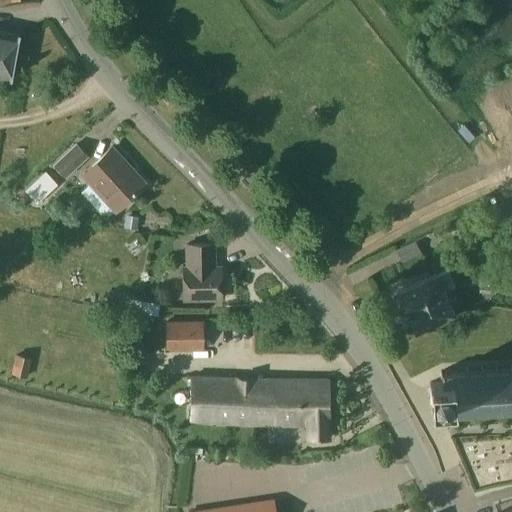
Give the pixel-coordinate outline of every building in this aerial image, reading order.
[(0,76),(10,78),(18,35),(0,31),(0,76)] [(64,179),(88,157),(75,142),(52,164),(64,179)] [(114,211),(145,183),(112,147),(81,175),(114,211)] [(46,194),(34,181),(24,191),(33,200),(36,204),(46,194)] [(123,228),(136,230),(138,217),(125,215),(123,228)] [(401,262),(420,252),(415,241),(395,251),(401,262)] [(212,244),(186,245),(186,269),(181,269),(182,300),(220,300),(220,268),(213,268),(212,244)] [(448,270),(436,275),(436,274),(398,291),(416,331),(454,315),(443,291),(454,287),(448,270)] [(128,306),(126,313),(157,318),(158,311),(128,306)] [(164,322),(164,351),(201,351),(201,322),(164,322)] [(16,355),(12,374),(27,378),(31,358),(16,355)] [(429,384),(429,389),(430,407),(444,406),(444,414),(511,409),(511,370),(442,375),(442,382),(430,383),(429,384)] [(189,423),(259,424),(260,403),(276,403),(276,391),(261,391),(261,377),(190,375),(189,423)] [(260,403),(259,424),(305,425),(305,438),(328,438),(329,378),(261,377),(261,391),(276,391),(276,403),(260,403)] [(198,511),(275,511),(273,501),(198,511)]
